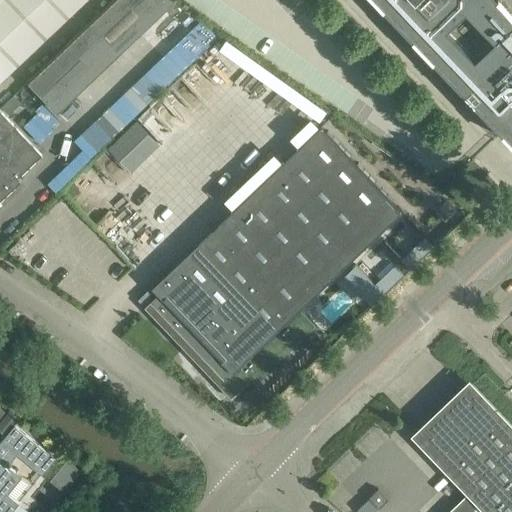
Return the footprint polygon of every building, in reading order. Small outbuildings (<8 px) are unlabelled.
[(0,0),(0,79),(83,0),(0,0)] [(116,0),(29,83),(56,112),(173,0),(116,0)] [(511,13),(499,0),(376,0),(468,97),(511,141),(511,13)] [(186,72),(105,148),(126,171),(204,98),(193,85),(196,82),(186,72)] [(0,199),(12,189),(7,184),(14,177),(16,178),(41,155),(32,145),(15,126),(0,110),(0,199)] [(320,126),(151,286),(158,294),(145,306),(231,397),(259,370),(263,374),(315,324),(299,308),(400,211),(320,126)] [(424,237),(416,244),(425,254),(434,246),(424,237)] [(469,496),(453,511),(511,511),(511,430),(470,386),(418,435),(474,494),(471,498),(469,496)] [(9,410),(0,420),(0,431),(5,435),(14,425),(19,418),(9,410)] [(7,493),(21,476),(8,466),(11,462),(10,461),(16,454),(42,474),(55,458),(14,425),(5,435),(0,441),(0,511),(11,511),(19,503),(7,493)] [(66,459),(57,470),(72,482),(82,471),(66,459)] [(368,497),(379,508),(388,499),(378,488),(368,497)]
